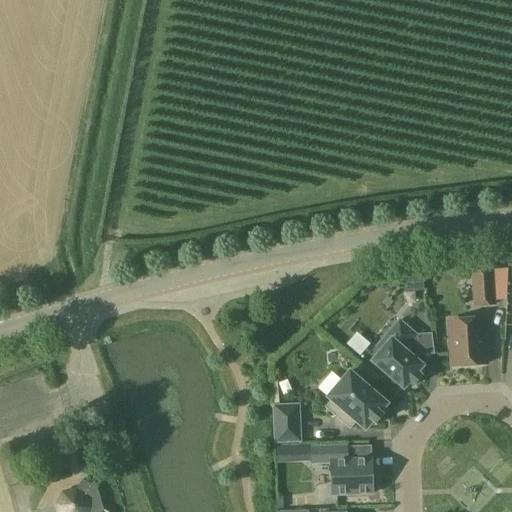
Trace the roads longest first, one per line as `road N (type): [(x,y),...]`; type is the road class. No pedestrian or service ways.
road 1 (tertiary): [(0,331),(230,267),(511,220)]
road 2 (track): [(101,301),(157,0)]
road 3 (residential): [(407,511),(405,448),(433,414),(468,402),(498,405),(511,418)]
